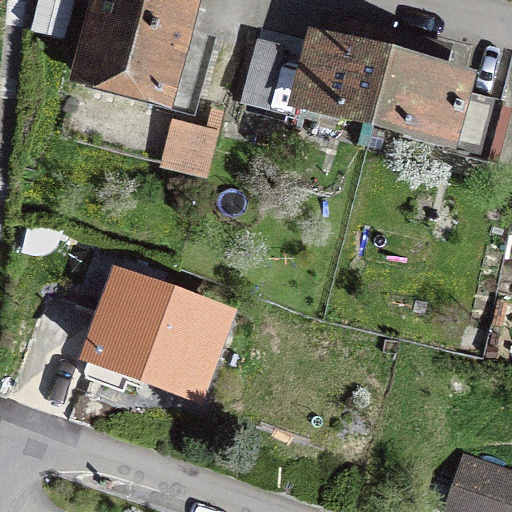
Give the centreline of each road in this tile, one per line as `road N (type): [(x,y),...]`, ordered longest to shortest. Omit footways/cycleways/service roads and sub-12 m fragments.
road 1 (residential): [(0,423),(259,511)]
road 2 (residential): [(391,0),(511,29)]
